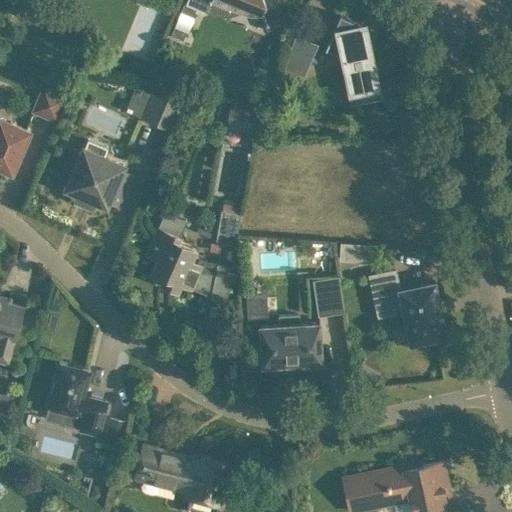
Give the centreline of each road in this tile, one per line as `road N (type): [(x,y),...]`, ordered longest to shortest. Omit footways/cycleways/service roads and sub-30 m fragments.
road 1 (residential): [(504,388),(334,423),(245,412),(161,367),(0,217)]
road 2 (unclassified): [(504,388),(446,108),(442,45),(457,0)]
